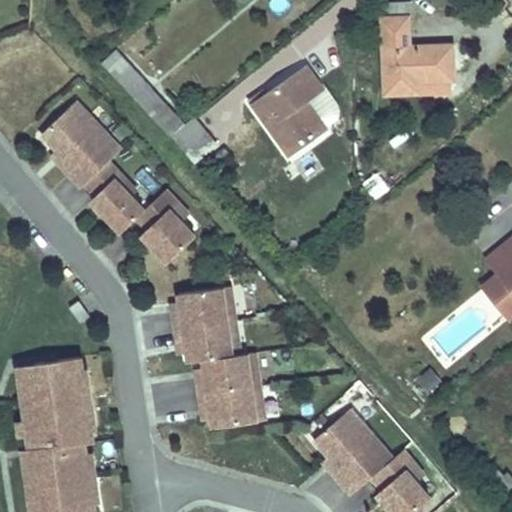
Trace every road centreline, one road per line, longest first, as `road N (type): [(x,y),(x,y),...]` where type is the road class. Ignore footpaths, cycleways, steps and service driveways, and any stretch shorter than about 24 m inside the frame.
road 1 (residential): [(0,168),(113,301),(145,489)]
road 2 (residential): [(145,489),(193,483),(301,511)]
